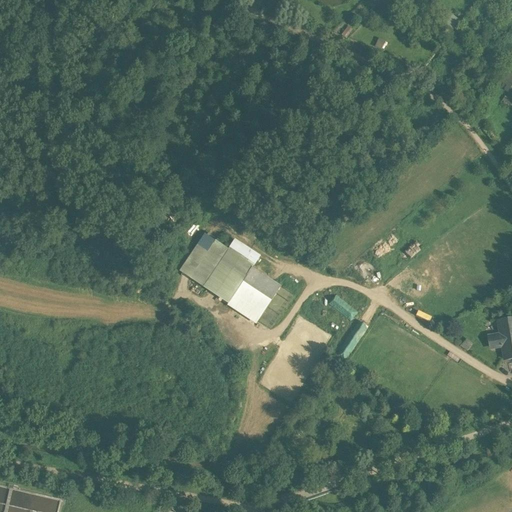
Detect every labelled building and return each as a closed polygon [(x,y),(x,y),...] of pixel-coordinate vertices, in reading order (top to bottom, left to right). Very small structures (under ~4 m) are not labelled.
[(445,10),(438,19),(442,22),(449,13),(445,10)] [(459,21),(449,13),(442,22),(452,30),(459,21)] [(348,26),(341,35),(346,38),(352,30),(348,26)] [(227,251),(205,237),(182,271),(229,302),(229,301),(251,268),(241,261),(248,250),(234,241),(227,251)] [(280,287),(251,268),(229,301),(258,321),(280,287)] [(417,316),(431,323),(434,317),(420,311),(417,316)] [(341,348),(351,353),(368,322),(359,317),(341,348)] [(511,319),(499,322),(501,335),(493,337),(495,348),(503,347),(505,360),(511,359),(511,319)]
